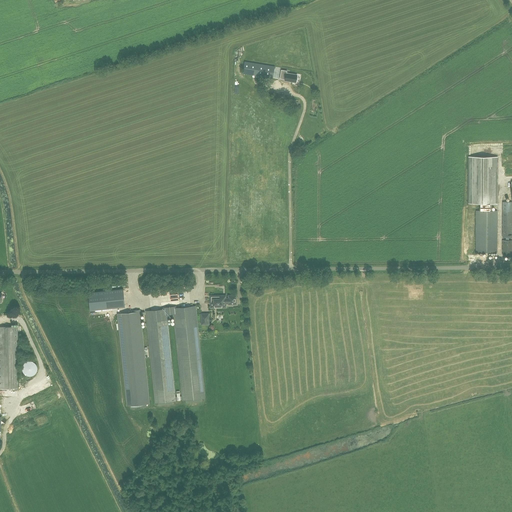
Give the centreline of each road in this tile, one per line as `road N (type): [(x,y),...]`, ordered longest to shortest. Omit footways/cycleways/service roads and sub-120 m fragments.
road 1 (unclassified): [(0,273),(511,267)]
road 2 (track): [(382,421),(511,387)]
